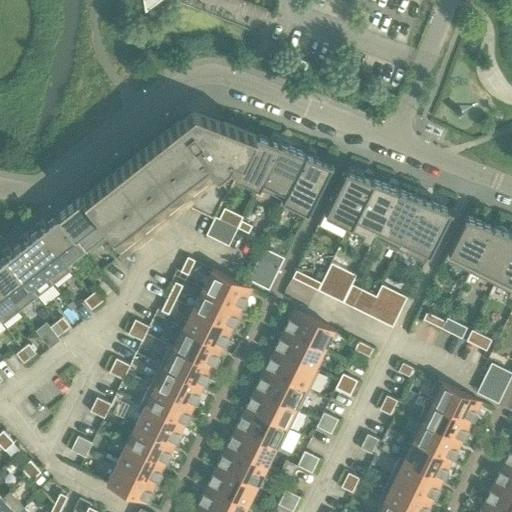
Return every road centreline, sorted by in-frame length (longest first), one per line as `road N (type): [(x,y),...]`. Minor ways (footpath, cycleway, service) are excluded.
road 1 (residential): [(0,187),(52,192),(192,78),(213,75),(396,139)]
road 2 (unclassified): [(446,0),(396,139)]
road 3 (residential): [(396,139),(511,187)]
